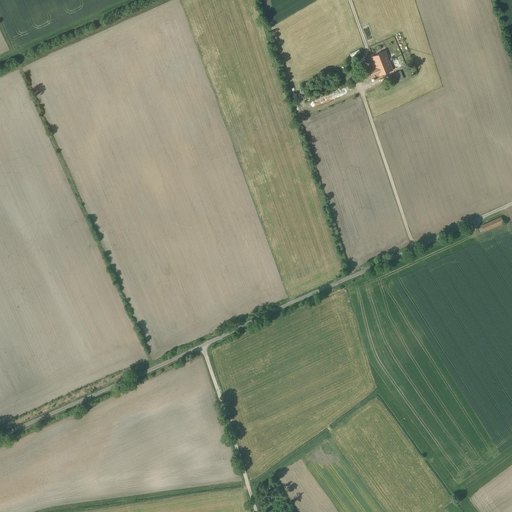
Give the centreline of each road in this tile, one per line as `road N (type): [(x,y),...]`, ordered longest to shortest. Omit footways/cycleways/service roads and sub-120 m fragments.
road 1 (unclassified): [(0,437),(511,203)]
road 2 (track): [(255,511),(203,345)]
